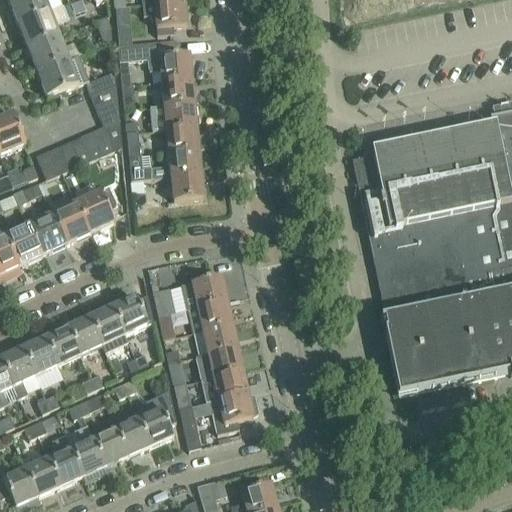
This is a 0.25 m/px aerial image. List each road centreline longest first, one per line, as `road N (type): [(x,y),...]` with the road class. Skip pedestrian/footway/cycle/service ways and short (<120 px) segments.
road 1 (residential): [(0,320),(136,257),(263,232)]
road 2 (unclassified): [(263,232),(236,0)]
road 3 (unclassified): [(313,448),(263,232)]
road 4 (residential): [(313,448),(189,477),(105,511)]
